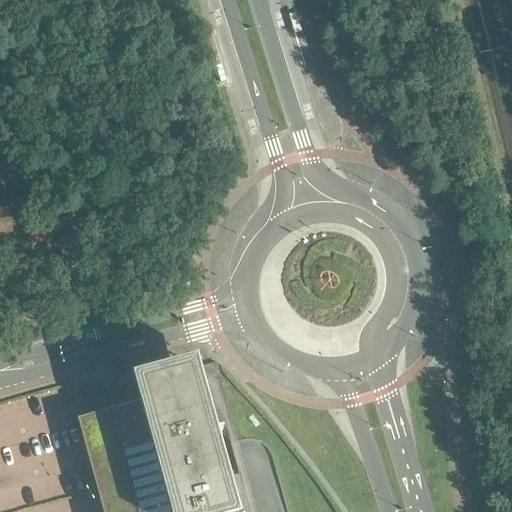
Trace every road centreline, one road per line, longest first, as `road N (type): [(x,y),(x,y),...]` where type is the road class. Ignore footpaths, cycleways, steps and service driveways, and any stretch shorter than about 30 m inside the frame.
road 1 (primary): [(377,359),(412,317),(419,289),(414,252),(382,210),(327,182),(312,164),(261,0)]
road 2 (unclassified): [(249,288),(0,368)]
road 3 (unclassified): [(0,374),(254,317)]
road 4 (primary): [(377,359),(379,328),(397,291),(388,246),(346,214),(315,211),(283,222)]
road 5 (primary): [(229,0),(280,164),(283,222)]
road 6 (primary): [(419,511),(377,359)]
road 7 (primary): [(340,372),(389,511)]
